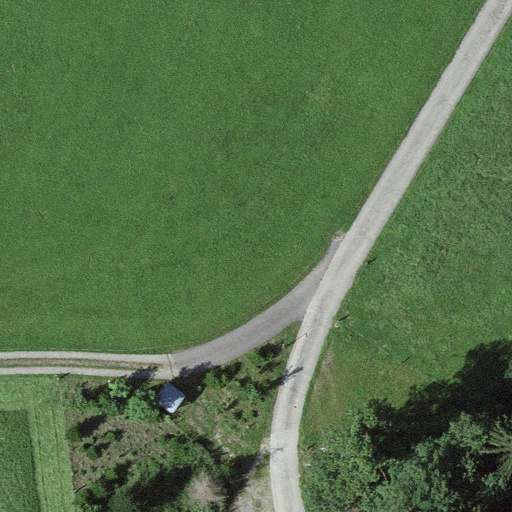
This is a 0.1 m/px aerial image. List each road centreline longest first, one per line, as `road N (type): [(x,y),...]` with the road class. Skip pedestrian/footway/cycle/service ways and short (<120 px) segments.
road 1 (track): [(306,331),(511,13)]
road 2 (track): [(0,374),(306,331)]
road 3 (track): [(308,511),(306,331)]
